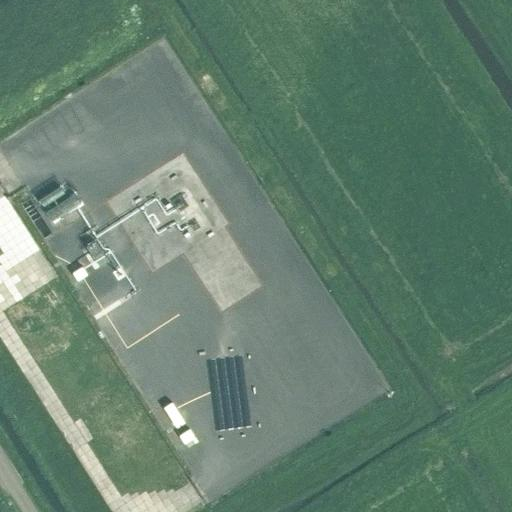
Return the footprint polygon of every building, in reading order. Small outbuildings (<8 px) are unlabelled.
[(0,195),(27,180),(4,140),(0,142),(0,195)] [(247,217),(203,143),(124,189),(167,263),(247,217)] [(49,233),(73,277),(87,269),(62,226),(49,233)] [(94,239),(85,245),(99,265),(107,258),(94,239)] [(90,432),(44,355),(28,364),(74,441),(90,432)] [(226,489),(301,448),(285,418),(258,433),(262,438),(224,459),(221,454),(210,460),(226,489)]
